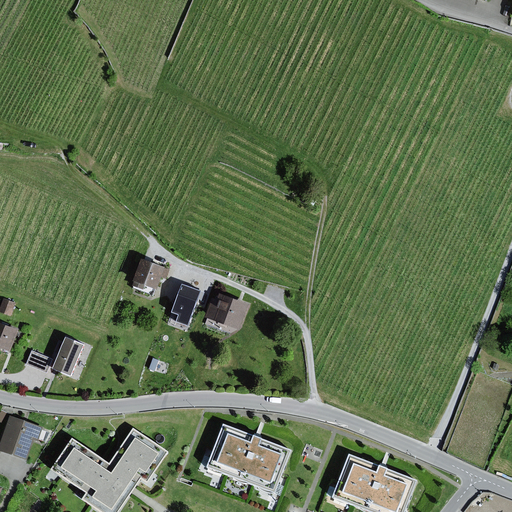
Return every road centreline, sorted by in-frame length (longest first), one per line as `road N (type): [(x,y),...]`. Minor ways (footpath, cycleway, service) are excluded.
road 1 (tertiary): [(476,477),(294,406),(221,399),(47,407),(0,397)]
road 2 (track): [(168,256),(69,167),(0,154)]
road 3 (track): [(306,335),(324,196)]
